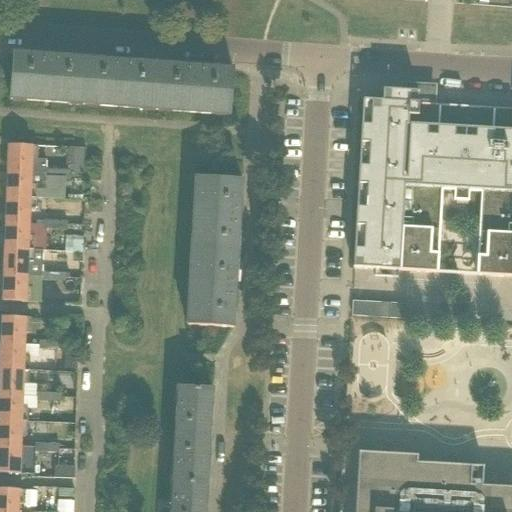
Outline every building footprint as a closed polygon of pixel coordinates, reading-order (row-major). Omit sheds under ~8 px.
[(87,61),(14,55),(10,101),(84,106),(87,61)] [(160,66),(87,61),(84,106),(157,112),(160,66)] [(230,117),(233,73),(233,72),(160,66),(157,112),(230,117)] [(511,278),(511,110),(493,109),(492,141),(439,137),(440,106),(427,105),(428,95),(418,94),(383,91),(382,103),(363,102),(360,145),(353,269),(438,274),(443,191),(454,192),(454,201),(469,202),(470,193),(481,193),(477,277),(511,278)] [(9,147),(8,172),(44,174),(44,162),(37,162),(37,147),(9,147)] [(70,171),(57,170),(57,179),(66,179),(70,180),(70,175),(85,175),(86,149),(71,148),(70,171)] [(65,201),(66,179),(57,179),(57,170),(46,170),(45,174),(44,174),(8,172),(7,198),(35,200),(65,201)] [(237,256),(238,240),(233,239),(234,225),(239,226),(240,213),(235,213),(235,199),(241,199),(242,182),(201,180),(200,196),(194,195),(192,239),(197,239),(196,253),(237,256)] [(35,214),(35,200),(7,198),(6,224),(30,225),(30,213),(35,214)] [(56,230),(56,222),(44,221),(44,230),(51,230),(56,230)] [(56,222),(56,230),(68,230),(68,222),(56,222)] [(34,238),(30,238),(30,225),(6,224),(5,250),(34,252),(34,238)] [(28,277),(42,278),(42,274),(42,265),(43,252),(34,252),(5,250),(4,276),(28,277)] [(235,298),(236,286),(230,285),(231,271),(236,272),(237,256),(196,253),(195,268),(190,268),(188,311),(193,312),(192,327),(233,329),(234,312),(229,312),(230,298),(235,298)] [(55,282),(55,274),(42,274),(42,278),(42,282),(55,282)] [(70,282),(70,279),(70,274),(66,274),(55,274),(55,282),(70,282)] [(32,289),(28,289),(28,277),(4,276),(2,302),(32,304),(32,289)] [(389,304),(353,302),(352,317),(389,319),(389,304)] [(31,319),(2,318),(1,345),(25,346),(26,333),(31,333),(31,319)] [(63,342),(63,343),(66,343),(67,332),(51,332),(51,341),(63,342)] [(51,351),(51,341),(39,341),(39,346),(39,351),(51,351)] [(63,342),(51,341),(51,351),(63,351),(63,343),(63,342)] [(25,357),(25,346),(1,345),(0,369),(0,370),(29,372),(30,358),(30,357),(25,357)] [(78,349),(65,348),(65,365),(77,366),(78,349)] [(37,398),(37,393),(37,385),(29,385),(29,372),(0,370),(0,396),(37,398)] [(207,489),(212,391),(182,389),(180,420),(177,420),(175,453),(178,453),(176,487),(207,489)] [(49,403),(49,394),(37,393),(37,398),(37,402),(49,403)] [(49,394),(49,403),(61,404),(62,394),(49,394)] [(37,398),(0,396),(0,424),(27,426),(28,410),(37,410),(37,402),(37,398)] [(34,449),(22,449),(22,437),(27,437),(27,426),(0,424),(0,450),(34,452),(34,449)] [(35,453),(47,454),(47,445),(35,444),(35,453)] [(47,445),(47,454),(59,454),(59,445),(47,445)] [(0,450),(0,474),(25,475),(34,475),(34,452),(0,450)] [(511,511),(511,488),(482,487),(482,485),(484,468),(417,464),(418,457),(359,453),(357,481),(369,482),(367,511),(511,511)] [(76,480),(76,468),(56,467),(56,479),(76,480)] [(205,511),(207,489),(176,487),(174,511),(205,511)] [(25,491),(0,490),(0,511),(19,511),(20,506),(24,506),(24,501),(25,491)]
